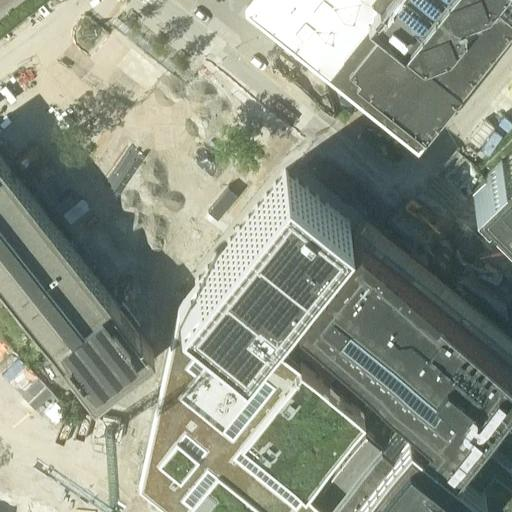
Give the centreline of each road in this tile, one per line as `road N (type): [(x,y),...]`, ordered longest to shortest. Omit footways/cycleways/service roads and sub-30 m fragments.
road 1 (unclassified): [(511,303),(394,195),(154,0)]
road 2 (unknown): [(275,180),(269,132),(207,43)]
